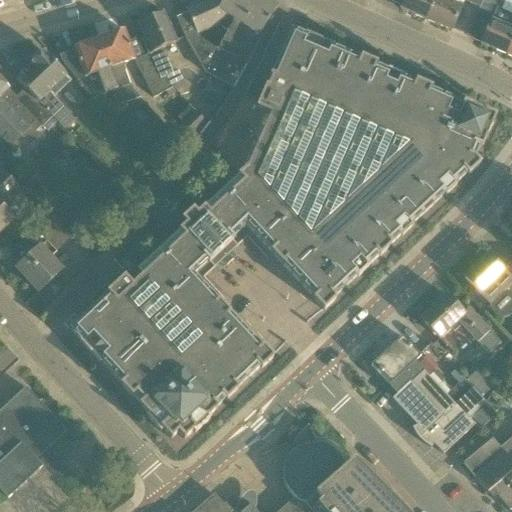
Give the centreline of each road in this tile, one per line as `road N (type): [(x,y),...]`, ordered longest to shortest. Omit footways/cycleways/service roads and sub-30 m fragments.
road 1 (residential): [(315,373),(464,226),(511,167)]
road 2 (unclassified): [(174,498),(0,304)]
road 3 (unclassified): [(511,91),(313,0)]
road 4 (residential): [(174,498),(315,373)]
road 5 (residential): [(439,511),(315,373)]
